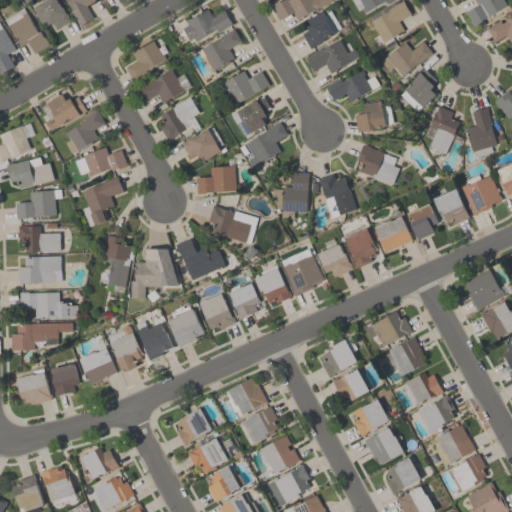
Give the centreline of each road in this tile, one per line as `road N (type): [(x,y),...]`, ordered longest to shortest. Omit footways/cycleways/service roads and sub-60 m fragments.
road 1 (residential): [(0,438),(128,410),(511,233)]
road 2 (residential): [(0,103),(171,0)]
road 3 (residential): [(366,511),(271,343)]
road 4 (residential): [(511,444),(419,276)]
road 5 (residential): [(163,203),(161,177),(83,54)]
road 6 (residential): [(324,134),(244,0)]
